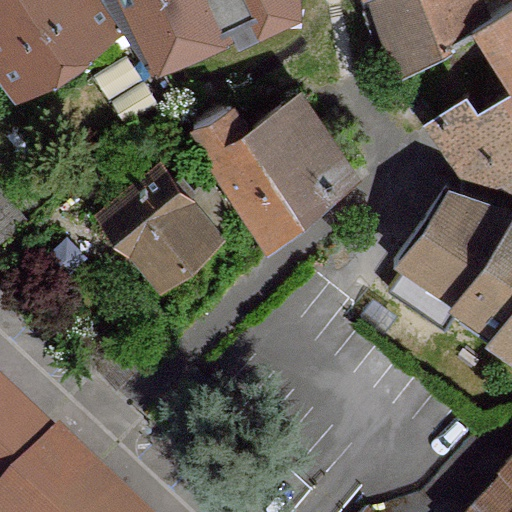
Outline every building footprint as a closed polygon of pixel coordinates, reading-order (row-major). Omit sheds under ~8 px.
[(118,0),(0,0),(0,37),(20,71),(71,38),(88,64),(138,32),(118,0)] [(123,0),(154,50),(247,0),(123,0)] [(487,0),(371,0),(400,73),(455,43),(450,33),(478,19),(491,12),(487,0)] [(511,0),(491,12),(478,19),(511,70),(511,85),(510,88),(511,91),(511,0)] [(227,99),(196,120),(222,159),(216,163),(265,236),(354,169),(301,88),(247,128),(227,99)] [(511,189),(511,91),(510,88),(481,107),(469,89),(429,119),(477,187),(502,197),(511,189)] [(104,215),(161,282),(220,231),(214,224),(236,206),(210,177),(192,193),(165,162),(104,215)] [(477,187),(455,180),(397,259),(511,337),(511,203),(502,197),(477,187)] [(0,185),(0,237),(24,216),(0,185)] [(0,442),(27,415),(0,390),(0,442)] [(0,511),(130,511),(57,443),(0,505),(0,511)] [(511,511),(511,457),(464,511),(511,511)]
